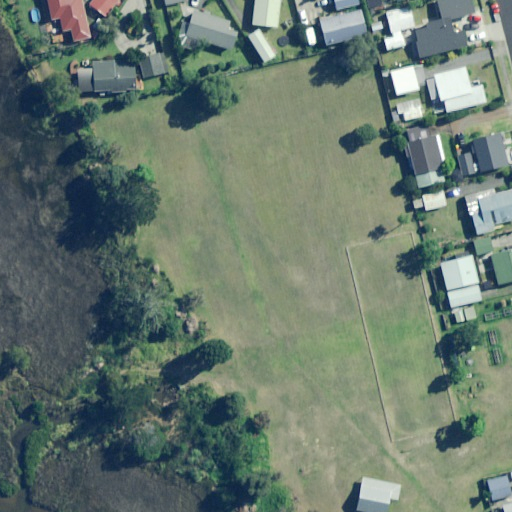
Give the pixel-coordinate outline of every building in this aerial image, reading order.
[(82,0),(46,0),(51,18),(59,17),(62,30),(70,28),(73,40),(90,36),(82,0)] [(117,0),(90,0),(88,2),(105,15),(117,0)] [(277,26),(280,0),(253,0),(251,23),(277,26)] [(359,3),(358,0),(333,0),(336,8),(359,3)] [(471,0),(436,0),(441,17),(424,21),(425,26),(414,29),(417,40),(415,41),(419,56),(464,45),(465,44),(466,44),(467,43),(463,28),(453,31),(449,18),(475,11),(471,0)] [(415,25),(409,5),(386,11),(391,31),(400,29),(401,29),(402,30),(402,32),(402,33),(401,33),(401,34),(384,38),(386,47),(387,47),(387,48),(388,48),(389,48),(415,41),(417,40),(414,29),(413,26),(415,25)] [(228,27),(230,19),(193,8),(189,22),(183,20),(179,30),(186,32),(185,34),(231,49),(237,30),(228,27)] [(360,8),(318,18),(325,44),(367,34),(360,8)] [(367,12),(372,29),(382,27),(378,10),(367,12)] [(104,21),(98,17),(92,25),(98,29),(104,21)] [(274,51),(259,27),(247,34),(264,62),(275,55),(275,54),(275,53),(275,52),(274,51)] [(138,56),(143,77),(164,72),(158,51),(138,56)] [(134,58),(92,60),(93,90),(111,89),(111,91),(126,90),(125,88),(136,88),(134,58)] [(412,64),(390,70),(396,94),(418,88),(412,64)] [(465,65),(433,73),(440,99),(443,98),(446,111),(486,101),(481,83),(470,86),(465,65)] [(418,98),(396,103),(398,112),(403,111),(404,119),(421,115),(419,107),(420,107),(418,98)] [(427,123),(405,129),(409,140),(407,141),(407,143),(403,144),(406,156),(410,155),(418,187),(444,180),(441,167),(443,167),(435,134),(430,135),(427,123)] [(470,151),(457,154),(462,175),(508,163),(500,131),(472,137),(477,160),(472,161),(470,151)] [(511,187),(477,197),(481,211),(471,213),(476,233),(494,229),(493,224),(511,218),(511,187)] [(442,189),(421,194),(425,209),(445,204),(443,197),(444,197),(442,189)] [(489,235),(473,239),(477,255),(493,251),(489,235)] [(511,246),(489,253),(497,284),(511,279),(511,246)] [(471,254),(439,262),(446,289),(478,281),(471,254)] [(477,283),(447,291),(450,306),(481,298),(477,283)] [(454,311),(456,321),(475,316),(473,305),(463,308),(463,309),(454,311)] [(506,474),(487,479),(492,499),(502,497),(511,494),(506,474)] [(362,476),(355,509),(371,511),(385,511),(389,497),(397,499),(400,484),(362,476)] [(502,497),(492,499),(494,506),(504,503),(502,497)]
